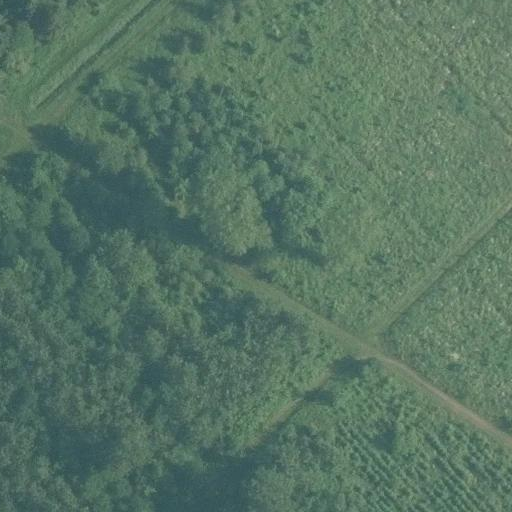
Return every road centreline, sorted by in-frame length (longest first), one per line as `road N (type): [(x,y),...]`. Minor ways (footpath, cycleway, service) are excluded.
road 1 (track): [(0,119),(358,345),(511,202)]
road 2 (track): [(183,511),(358,345)]
road 3 (track): [(511,443),(358,345)]
